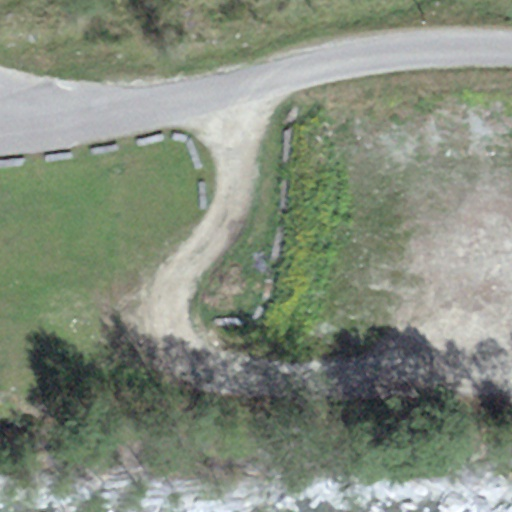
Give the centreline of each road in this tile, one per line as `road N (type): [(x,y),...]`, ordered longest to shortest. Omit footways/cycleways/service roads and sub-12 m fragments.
road 1 (track): [(218,92),(236,171),(238,265),(201,310),(199,329),(247,367),(511,387)]
road 2 (unclassified): [(511,47),(378,56),(74,124),(0,132)]
